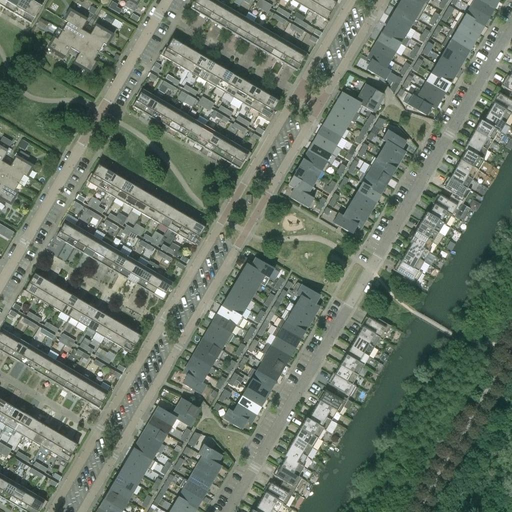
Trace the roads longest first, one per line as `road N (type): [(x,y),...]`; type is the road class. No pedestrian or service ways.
road 1 (residential): [(511,29),(228,511)]
road 2 (residential): [(298,91),(52,511)]
road 3 (residential): [(82,511),(320,106)]
road 4 (residential): [(0,284),(167,0)]
road 5 (residential): [(320,106),(382,0)]
